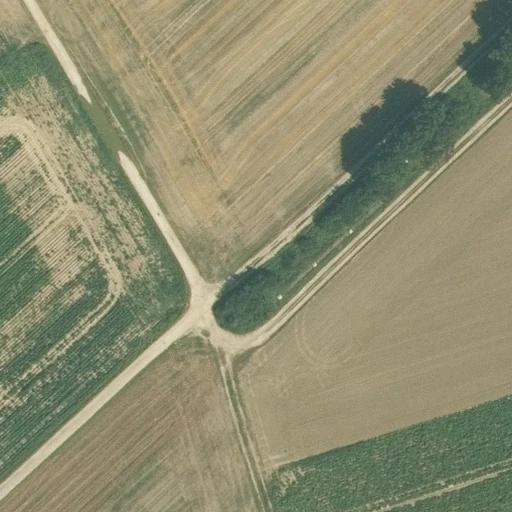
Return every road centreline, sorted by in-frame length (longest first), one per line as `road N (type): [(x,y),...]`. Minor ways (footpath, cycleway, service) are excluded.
road 1 (track): [(207,298),(224,366),(511,102)]
road 2 (track): [(511,20),(207,298)]
road 3 (track): [(207,298),(29,0)]
road 4 (track): [(207,298),(0,491)]
road 5 (track): [(224,366),(269,511)]
